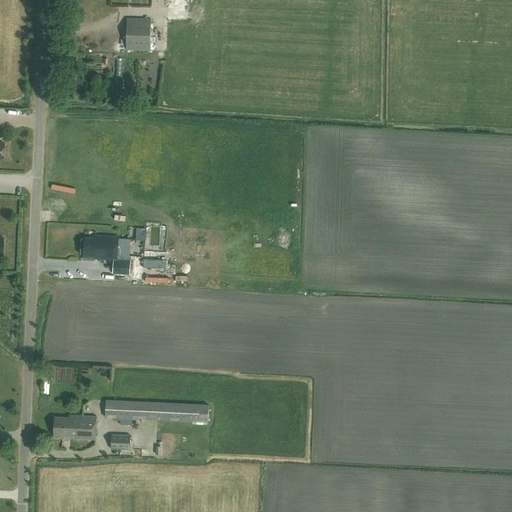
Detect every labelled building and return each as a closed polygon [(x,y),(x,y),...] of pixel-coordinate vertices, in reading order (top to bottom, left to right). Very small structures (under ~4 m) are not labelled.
[(150,51),(151,19),(127,18),(126,50),(150,51)] [(138,244),(148,243),(147,234),(138,234),(138,244)] [(129,274),(130,260),(117,259),(118,237),(95,235),(95,238),(85,237),(83,256),(94,257),(94,259),(114,260),(113,273),(129,274)] [(156,256),(156,265),(165,264),(165,256),(156,256)] [(146,272),(145,284),(162,285),(163,273),(146,272)] [(52,380),(67,380),(67,366),(51,366),(52,380)] [(208,423),(208,404),(106,399),(105,418),(157,420),(208,423)] [(95,440),(96,416),(69,415),(68,417),(55,416),(54,437),(95,440)] [(130,450),(131,442),(131,436),(126,436),(112,435),(111,440),(111,449),(125,450),(130,450)]
